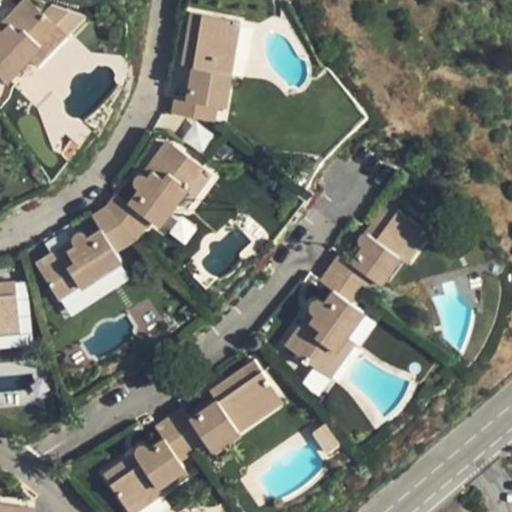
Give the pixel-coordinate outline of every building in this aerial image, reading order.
[(0,79),(2,78),(5,82),(31,63),(64,36),(38,4),(14,23),(3,30),(0,29),(0,79)] [(180,97),(177,114),(220,121),(223,105),(233,106),(241,56),(228,54),(232,22),(196,18),(189,67),(197,68),(192,100),(180,97)] [(245,24),(232,22),(228,54),(241,56),(245,24)] [(73,46),(64,36),(31,63),(40,74),(73,46)] [(121,193),(111,206),(141,237),(155,221),(160,226),(181,204),(209,173),(179,145),(151,175),(146,175),(144,176),(142,176),(140,178),(139,180),(139,185),(139,189),(143,192),(133,203),(121,193)] [(218,181),(209,173),(181,204),(188,211),(218,181)] [(336,267),(372,293),(383,279),(387,282),(407,257),(404,255),(426,223),(398,202),(373,234),(370,234),(365,235),(362,237),(361,240),(362,242),(370,249),(358,262),(347,254),(336,267)] [(48,270),(76,301),(118,265),(130,255),(125,249),(141,237),(111,206),(96,215),(107,228),(97,236),(95,234),(90,233),(86,232),(82,234),(80,237),(80,238),(80,243),(48,270)] [(436,230),(426,223),(404,255),(407,257),(413,262),(436,230)] [(118,265),(76,301),(83,310),(126,274),(118,265)] [(292,345),(324,370),(350,336),(367,309),(362,306),(372,293),(336,267),(326,280),(340,291),(330,303),(327,302),(323,300),(320,300),(317,301),(315,302),(314,304),(314,308),(315,311),(316,312),(292,345)] [(0,316),(23,315),(19,278),(0,278),(0,316)] [(0,329),(23,328),(23,315),(0,316),(0,329)] [(361,343),(350,336),(324,370),(335,378),(361,343)] [(175,416),(200,451),(214,441),(219,449),(261,420),(254,410),(280,393),(258,362),(217,390),(225,401),(198,419),(191,407),(175,416)] [(287,403),(280,393),(254,410),(261,420),(287,403)] [(110,472),(131,503),(163,482),(164,484),(190,466),(186,460),(200,451),(175,416),(161,426),(172,441),(158,450),(154,445),(152,443),(149,442),(145,442),(143,443),(140,447),(140,448),(141,451),(110,472)] [(164,484),(163,482),(131,503),(136,511),(139,511),(170,492),(164,484)] [(0,511),(33,511),(35,503),(0,499),(0,511)]
